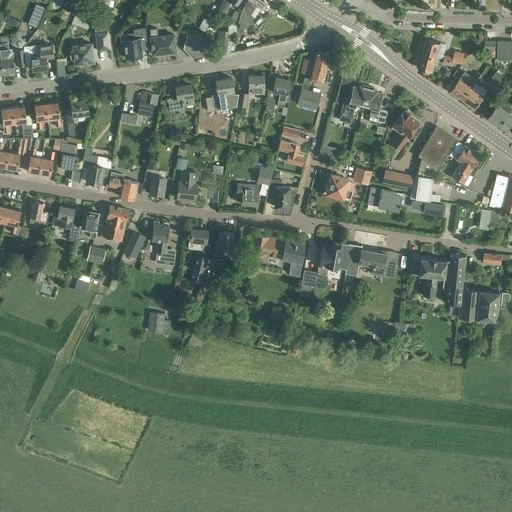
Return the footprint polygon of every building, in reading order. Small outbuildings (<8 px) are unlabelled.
[(224,0),(218,11),(224,14),(230,3),(224,0)] [(241,24),(236,30),(234,39),(238,39),(246,28),(247,28),(255,17),(251,14),(257,5),(263,9),(268,2),(264,0),(248,0),(243,9),(239,22),(241,24)] [(38,4),(30,23),(36,26),(44,6),(38,4)] [(98,12),(87,8),(80,5),(77,12),(95,20),(98,12)] [(213,39),(212,43),(217,44),(216,54),(219,54),(226,55),(226,54),(226,53),(232,53),(232,52),(234,52),(234,51),(234,50),(235,47),(235,46),(235,45),(236,44),(237,41),(238,39),(234,39),(236,30),(237,25),(236,25),(229,22),(228,30),(219,29),(217,39),(213,39)] [(107,28),(94,23),(98,50),(110,49),(107,28)] [(120,40),(122,58),(138,56),(137,50),(144,49),(142,27),(130,29),(131,39),(120,40)] [(157,28),(150,29),(151,37),(153,54),(167,52),(168,54),(175,53),(175,51),(176,51),(174,34),(158,36),(157,28)] [(191,33),(187,32),(183,48),(193,58),(209,57),(211,46),(212,43),(213,39),(213,37),(191,32),(191,33)] [(0,36),(0,38),(1,43),(4,43),(11,42),(10,35),(0,36)] [(427,38),(423,53),(437,57),(441,42),(427,38)] [(498,59),(507,59),(511,59),(511,40),(507,41),(507,40),(498,40),(498,59)] [(496,41),(486,41),(486,57),(496,57),(496,41)] [(92,42),(72,44),(73,49),(71,49),(71,50),(70,52),(70,54),(70,57),(71,59),(73,61),(75,60),(75,64),(94,62),(92,42)] [(5,48),(4,43),(1,43),(0,43),(3,72),(15,71),(13,56),(14,51),(9,47),(5,48)] [(40,44),(29,45),(31,56),(32,69),(47,67),(46,57),(53,56),(53,44),(40,45),(40,44)] [(24,48),(16,49),(17,65),(26,64),(24,48)] [(446,55),(444,59),(453,62),(462,64),(465,53),(455,50),(453,57),(446,55)] [(312,66),(327,70),(330,57),(328,54),(316,51),(313,61),(304,59),(301,69),(300,73),(305,74),(309,75),(312,66)] [(419,67),(426,69),(433,71),(437,57),(423,53),(419,67)] [(302,84),(309,86),(311,78),(323,82),(327,70),(312,66),(309,75),(305,74),(302,84)] [(466,71),(460,79),(451,90),(463,99),(481,74),(478,71),(475,74),(472,73),(471,75),(466,71)] [(463,99),(476,107),(484,96),(482,94),(486,90),(476,83),(482,74),(481,74),(463,99)] [(264,75),(249,75),(249,91),(257,91),(257,93),(263,93),(263,86),(264,86),(264,75)] [(351,87),(353,78),(343,75),(341,84),(351,87)] [(232,77),(216,80),(218,93),(212,94),(213,104),(207,105),(208,111),(226,108),(225,99),(235,97),(232,77)] [(290,79),(276,77),(273,90),(280,92),(277,105),(284,107),(282,115),(286,115),(288,107),(284,107),(287,93),(290,79)] [(499,85),(491,79),(489,83),(497,88),(499,85)] [(193,96),(191,84),(176,86),(178,98),(168,100),(169,111),(184,109),(183,106),(194,104),(193,96)] [(309,86),(302,84),(301,89),(297,103),(316,108),(320,93),(307,90),(309,86)] [(356,103),(364,105),(369,86),(363,84),(362,86),(360,85),(359,85),(354,84),(350,101),(347,100),(344,111),(342,110),(340,117),(351,120),(356,103)] [(369,86),(364,105),(372,107),(369,116),(377,118),(377,121),(384,122),(387,111),(378,108),(382,93),(376,92),(377,90),(374,89),(375,87),(369,86)] [(159,94),(142,91),(140,100),(139,100),(137,113),(151,116),(154,103),(157,103),(159,94)] [(248,92),(239,91),(236,105),(246,107),(248,92)] [(99,105),(110,105),(110,95),(100,95),(99,105)] [(87,98),(71,100),(72,108),(66,109),(68,122),(78,121),(77,115),(89,114),(88,108),(87,98)] [(275,100),(267,99),(265,110),(273,112),(275,100)] [(58,101),(46,103),(48,119),(55,118),(56,126),(61,125),(58,101)] [(497,105),(489,117),(507,130),(511,123),(511,115),(509,114),(511,109),(511,103),(511,104),(509,102),(507,105),(506,104),(503,109),(497,105)] [(41,120),(48,119),(46,103),(34,104),(37,128),(42,127),(41,120)] [(25,105),(13,107),(15,123),(22,122),(24,138),(31,138),(34,138),(33,132),(32,124),(27,124),(25,105)] [(8,124),(15,123),(13,107),(1,108),(2,113),(0,113),(0,126),(3,126),(4,132),(9,132),(8,124)] [(401,132),(392,145),(399,150),(414,129),(420,121),(411,115),(410,114),(411,114),(410,112),(410,111),(408,110),(406,110),(405,110),(404,110),(392,126),(401,132)] [(300,130),(283,126),(281,134),(298,138),(300,130)] [(417,174),(413,197),(430,200),(433,177),(432,177),(456,139),(455,139),(448,134),(443,131),(443,132),(436,127),(435,127),(417,155),(421,158),(417,174)] [(0,137),(0,165),(6,167),(8,152),(2,151),(3,143),(4,138),(0,137)] [(62,138),(60,150),(59,153),(63,155),(61,165),(61,168),(67,168),(67,169),(68,166),(75,168),(78,155),(72,154),(74,144),(67,143),(68,137),(62,138)] [(26,148),(29,149),(31,138),(24,138),(19,138),(17,145),(15,153),(8,152),(6,167),(17,169),(20,153),(25,154),(26,148)] [(35,156),(38,138),(34,138),(31,138),(29,149),(31,149),(27,171),(39,173),(41,158),(35,156)] [(60,150),(62,138),(56,138),(54,149),(60,150)] [(281,140),(279,149),(289,151),(286,160),(301,164),(304,155),(297,154),(299,145),(296,144),(281,140)] [(481,154),(457,140),(449,154),(461,161),(457,167),(452,176),(464,183),(467,185),(473,176),(469,174),(481,154)] [(322,154),(334,157),(336,146),(324,143),(322,154)] [(84,153),(82,166),(88,167),(86,181),(101,183),(102,178),(107,178),(109,167),(111,168),(112,159),(107,159),(106,167),(104,166),(97,164),(98,155),(91,154),(93,148),(86,147),(84,153)] [(41,158),(39,173),(50,175),(55,152),(50,151),(48,159),(41,158)] [(186,167),(187,157),(177,156),(176,167),(186,167)] [(222,175),(223,166),(213,165),(212,174),(222,175)] [(273,168),(260,166),(256,182),(269,184),(273,168)] [(373,170),(357,166),(353,179),(368,183),(373,170)] [(78,180),(80,169),(74,168),(71,178),(78,180)] [(151,181),(149,192),(163,194),(165,178),(158,176),(159,170),(147,168),(145,180),(151,181)] [(390,184),(393,171),(385,169),(383,182),(390,184)] [(195,172),(183,170),(181,182),(179,182),(177,197),(195,200),(197,184),(194,184),(195,172)] [(111,175),(109,185),(120,188),(119,195),(135,199),(138,182),(123,179),(124,174),(112,171),(111,175)] [(413,175),(405,173),(402,187),(411,188),(413,175)] [(490,205),(511,210),(511,176),(511,177),(497,173),(495,181),(493,180),(491,187),(494,188),(490,205)] [(331,174),(326,193),(345,198),(346,197),(350,198),(353,189),(349,188),(350,182),(348,181),(348,178),(331,174)] [(271,179),(267,194),(275,194),(274,206),(288,207),(290,186),(281,186),(282,180),(271,179)] [(242,196),(242,203),(257,205),(259,184),(238,183),(237,195),(242,196)] [(405,194),(370,187),(367,203),(368,203),(368,202),(370,202),(370,203),(375,204),(375,203),(378,204),(377,205),(378,205),(378,204),(387,206),(387,207),(387,206),(399,208),(401,198),(404,199),(405,194)] [(33,201),(29,222),(45,225),(48,211),(42,211),(43,206),(44,207),(44,202),(33,201)] [(424,201),(423,209),(422,212),(442,215),(444,204),(424,201)] [(108,214),(103,236),(121,240),(126,218),(129,208),(110,204),(108,214)] [(9,207),(0,205),(0,220),(6,222),(9,207)] [(75,208),(59,205),(58,215),(54,214),(52,224),(71,227),(71,224),(72,224),(75,208)] [(16,232),(14,238),(19,239),(22,226),(17,225),(21,210),(9,207),(6,222),(13,223),(11,231),(16,232)] [(491,220),(492,208),(490,208),(486,207),(483,207),(482,207),(481,219),(491,220)] [(492,213),(492,216),(491,222),(498,223),(500,210),(493,209),(492,213)] [(98,212),(85,210),(81,227),(91,229),(90,236),(96,238),(98,228),(95,228),(98,212)] [(169,225),(154,223),(152,239),(157,240),(156,252),(161,252),(159,263),(174,265),(175,259),(167,258),(168,253),(165,253),(169,225)] [(29,228),(22,226),(19,239),(17,246),(18,246),(18,247),(24,248),(29,228)] [(207,230),(191,228),(189,248),(203,249),(205,242),(206,242),(207,230)] [(134,231),(124,252),(135,257),(145,236),(134,231)] [(233,233),(220,231),(219,240),(217,239),(216,247),(217,247),(216,254),(223,255),(224,248),(232,249),(233,233)] [(289,273),(300,275),(305,242),(268,236),(268,235),(255,233),(252,253),(250,253),(250,254),(291,260),(289,273)] [(328,265),(337,267),(341,242),(335,241),(333,241),(332,242),(332,244),(324,243),(324,245),(322,244),(321,247),(321,248),(321,249),(319,249),(317,258),(320,259),(319,264),(317,271),(318,272),(327,273),(328,265)] [(357,275),(359,262),(358,262),(361,248),(361,249),(362,244),(361,244),(361,246),(341,242),(337,267),(347,268),(346,273),(357,275)] [(94,262),(98,248),(90,246),(87,260),(94,262)] [(105,249),(98,248),(94,262),(102,264),(105,249)] [(361,249),(361,248),(358,262),(359,262),(372,264),(372,266),(373,266),(372,273),(382,274),(383,268),(396,270),(399,252),(385,250),(385,253),(361,249)] [(511,254),(485,252),(484,255),(485,255),(485,253),(492,253),(491,263),(502,264),(502,259),(506,259),(510,258),(511,254)] [(462,285),(465,255),(450,254),(450,260),(446,260),(445,276),(444,276),(443,286),(447,287),(446,302),(455,302),(454,307),(460,307),(460,303),(462,285)] [(208,256),(196,255),(189,279),(202,281),(208,256)] [(412,257),(411,267),(411,273),(426,274),(424,295),(435,296),(437,278),(442,279),(442,276),(444,276),(445,276),(446,260),(435,259),(435,258),(431,258),(420,257),(420,258),(412,257)] [(118,260),(115,267),(123,271),(126,264),(118,260)] [(44,264),(37,262),(32,280),(39,282),(44,264)] [(317,271),(304,269),(299,295),(309,297),(311,285),(316,286),(318,272),(317,271)] [(86,292),(87,289),(90,282),(77,278),(75,286),(74,287),(86,292)] [(460,307),(459,316),(496,319),(499,292),(466,288),(466,285),(462,285),(460,303),(460,307)] [(217,311),(208,306),(202,318),(211,322),(217,311)] [(166,317),(148,315),(146,327),(158,328),(158,332),(170,334),(171,320),(166,320),(166,317)] [(403,322),(395,321),(394,328),(401,329),(403,322)]
